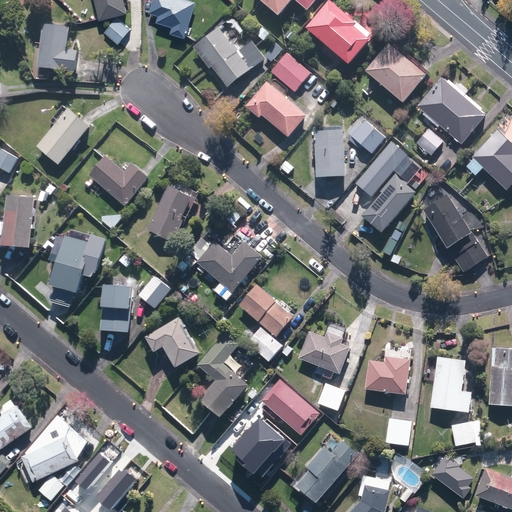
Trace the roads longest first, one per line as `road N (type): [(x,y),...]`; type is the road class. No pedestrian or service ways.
road 1 (residential): [(148,90),(381,290),(418,302),(511,293)]
road 2 (residential): [(239,511),(0,309)]
